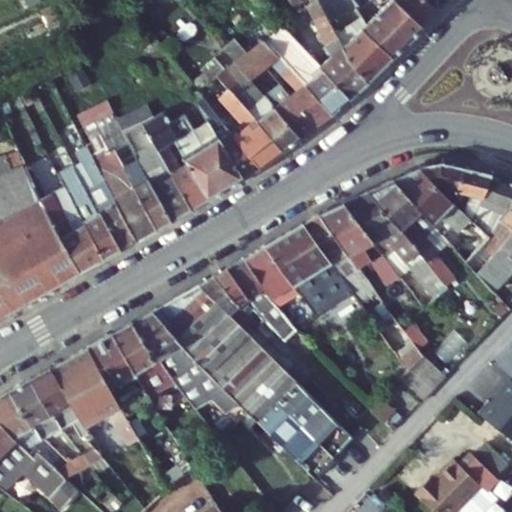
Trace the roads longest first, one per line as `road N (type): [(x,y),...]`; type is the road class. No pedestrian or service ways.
road 1 (tertiary): [(330,161),(0,351)]
road 2 (residential): [(487,0),(330,161)]
road 3 (tertiary): [(511,141),(465,130),(411,131),(330,161)]
